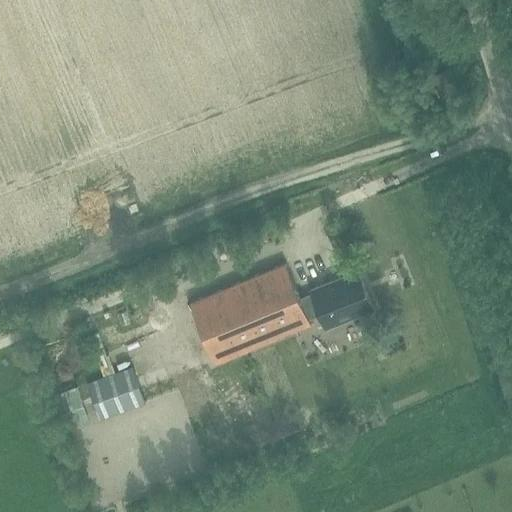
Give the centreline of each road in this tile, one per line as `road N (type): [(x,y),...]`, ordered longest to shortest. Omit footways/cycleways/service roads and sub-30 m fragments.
road 1 (track): [(510,115),(461,123),(262,190),(0,295)]
road 2 (track): [(0,342),(161,276)]
road 3 (secondary): [(511,119),(473,0)]
